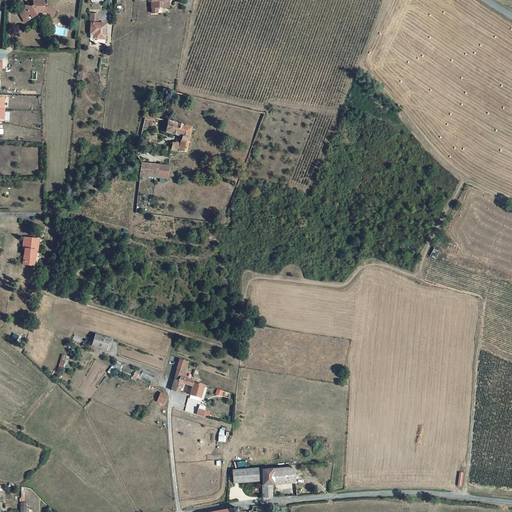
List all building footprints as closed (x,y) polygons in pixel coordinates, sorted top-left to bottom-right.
[(165,0),(149,0),(150,10),(152,10),(152,17),(152,16),(152,22),(158,22),(158,18),(159,16),(165,16),(165,9),(170,10),(170,7),(171,7),(171,3),(165,3),(165,0)] [(26,10),(20,13),(23,19),(26,17),(29,21),(37,16),(37,13),(44,14),(48,7),(44,5),(44,2),(33,2),(33,7),(26,7),(26,10)] [(99,20),(91,20),(90,29),(91,29),(90,41),(96,41),(96,45),(104,46),(106,30),(98,30),(99,20)] [(192,126),(169,121),(166,134),(181,137),(180,143),(172,143),(172,151),(186,152),(192,126)] [(142,163),(141,175),(168,178),(169,166),(142,163)] [(26,249),(24,264),(34,265),(35,250),(38,251),(39,240),(24,238),(23,249),(26,249)] [(436,257),(440,250),(434,247),(431,254),(436,257)] [(111,339),(96,335),(93,346),(108,350),(111,339)] [(62,356),(58,369),(64,371),(68,357),(62,356)] [(180,360),(174,380),(180,382),(181,378),(184,379),(185,376),(183,375),(187,362),(180,360)] [(134,377),(137,378),(138,375),(152,381),(154,375),(143,370),(136,372),(134,377)] [(172,385),(170,390),(179,392),(181,386),(182,387),(183,383),(191,385),(193,382),(184,379),(181,378),(180,382),(174,380),(172,385)] [(191,385),(188,395),(199,398),(203,387),(192,383),(191,385)] [(157,402),(164,405),(168,395),(160,392),(157,402)] [(209,418),(211,411),(198,409),(196,415),(209,418)] [(262,467),(233,469),(234,483),(259,482),(259,479),(263,479),(264,499),(274,498),(273,485),(272,469),(263,470),(263,476),(262,467)] [(272,469),(273,485),(296,484),(294,468),(272,469)]
